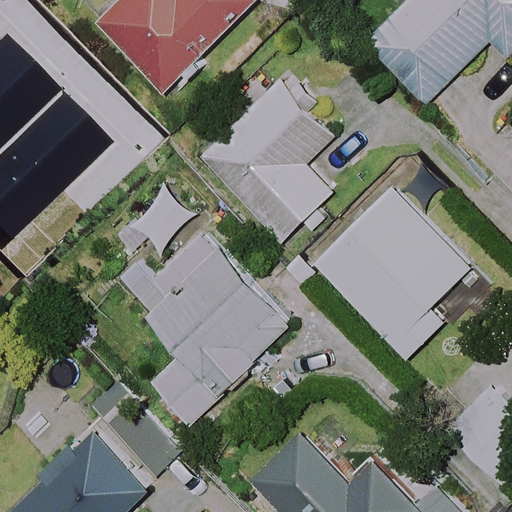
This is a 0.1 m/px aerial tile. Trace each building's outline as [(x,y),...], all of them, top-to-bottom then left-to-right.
[(264,0),(129,0),(106,23),(173,91),(264,0)] [(511,0),(414,0),(374,40),(434,100),(500,34),(511,46),(511,0)] [(345,131),(289,70),(197,155),(280,246),(342,189),(314,159),(345,131)] [(480,265),(401,185),(324,259),(417,354),(453,319),(439,305),(480,265)] [(302,317),(212,228),(169,272),(149,253),(124,277),(155,308),(151,312),(188,349),(158,381),(200,422),(302,317)] [(511,480),(511,391),(488,366),(441,411),(510,483),(511,480)] [(133,511),(196,453),(134,388),(44,474),(50,481),(17,511),(133,511)] [(360,481),(310,429),(260,477),(293,511),(432,511),(435,509),(385,457),(360,481)]
